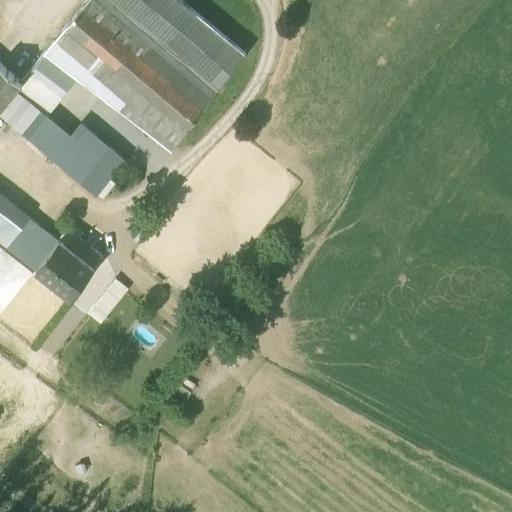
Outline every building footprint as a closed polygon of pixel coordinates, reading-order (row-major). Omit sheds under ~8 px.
[(85,0),(66,24),(68,26),(84,7),(86,9),(93,0),(85,0)] [(152,41),(103,0),(93,0),(86,9),(141,54),(152,41)] [(191,74),(215,95),(247,53),(181,0),(103,0),(152,41),(191,74)] [(86,9),(84,7),(68,26),(164,107),(180,88),(141,54),(86,9)] [(172,150),(189,128),(164,107),(68,26),(66,24),(44,52),(77,78),(172,150)] [(191,74),(152,41),(141,54),(180,88),(191,74)] [(44,52),(22,79),(15,89),(47,116),(77,78),(44,52)] [(22,79),(0,61),(0,107),(15,89),(22,79)] [(215,95),(191,74),(180,88),(164,107),(189,128),(215,95)] [(47,116),(15,89),(0,107),(0,111),(42,146),(58,126),(47,116)] [(84,148),(58,126),(42,146),(67,168),(84,148)] [(95,132),(84,148),(67,168),(98,193),(122,162),(95,132)] [(0,242),(37,271),(62,239),(0,190),(0,242)] [(83,238),(74,249),(97,267),(106,256),(83,238)] [(62,239),(37,271),(72,299),(97,267),(74,249),(62,239)] [(0,317),(37,271),(0,242),(0,317)] [(91,311),(104,322),(134,288),(121,276),(91,311)]
